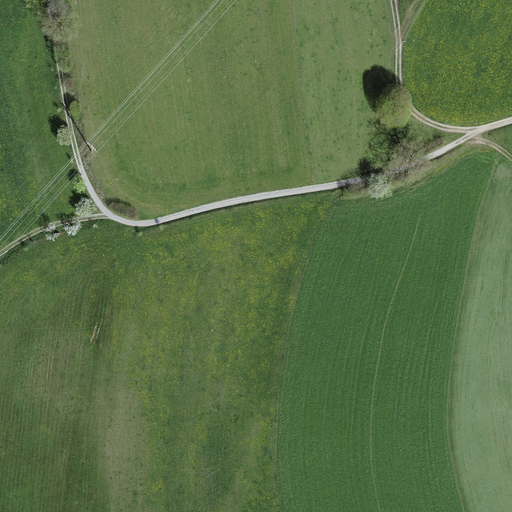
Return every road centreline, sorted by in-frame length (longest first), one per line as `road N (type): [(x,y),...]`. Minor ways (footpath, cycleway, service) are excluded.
road 1 (track): [(115,219),(149,225),(351,186),(511,124)]
road 2 (track): [(50,0),(80,167),(115,219)]
road 3 (track): [(416,0),(395,41),(401,102),(421,124),(480,131)]
road 4 (track): [(0,257),(55,224),(115,219)]
